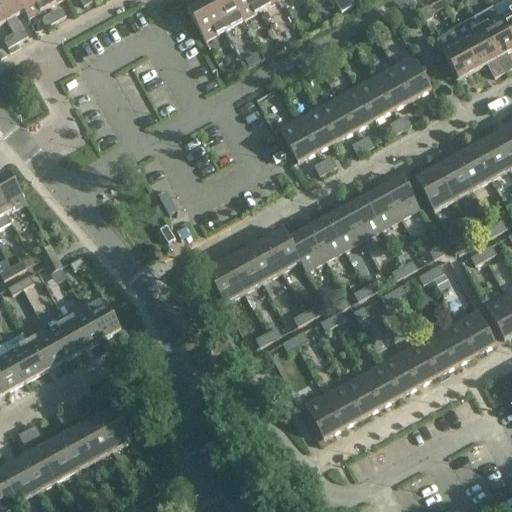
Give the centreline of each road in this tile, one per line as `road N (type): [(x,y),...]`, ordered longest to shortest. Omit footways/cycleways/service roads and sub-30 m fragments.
road 1 (residential): [(63,193),(405,0)]
road 2 (residential): [(179,387),(161,315),(63,193)]
road 3 (residential): [(305,472),(230,395),(179,387)]
road 4 (residential): [(213,511),(179,387)]
